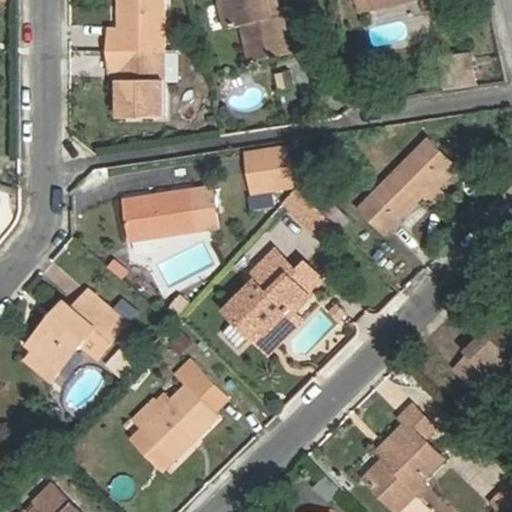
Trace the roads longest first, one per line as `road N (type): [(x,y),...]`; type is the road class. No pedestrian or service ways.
road 1 (residential): [(226,511),(511,229)]
road 2 (residential): [(47,0),(51,223),(0,287)]
